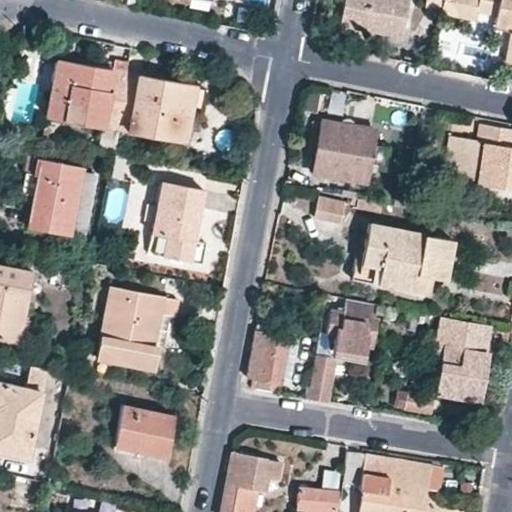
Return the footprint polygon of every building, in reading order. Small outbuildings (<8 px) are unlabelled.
[(400,28),(404,0),(351,0),(348,15),(363,19),(363,21),(400,28)] [(442,0),(441,8),(475,15),(476,7),(477,0),(442,0)] [(511,0),(477,0),(476,7),(495,11),(494,19),(511,22),(510,29),(503,59),(511,60),(511,0)] [(494,19),(493,25),(510,29),(511,22),(494,19)] [(113,57),(111,69),(124,71),(126,59),(113,57)] [(124,71),(111,69),(57,59),(47,112),(114,126),(124,71)] [(182,138),(192,84),(124,71),(114,126),(182,138)] [(364,180),(374,127),(322,118),(321,120),(314,119),(309,149),(316,151),(313,171),(364,180)] [(511,126),(480,121),(476,140),(447,135),(441,177),(483,183),(511,187),(511,145),(510,145),(511,126)] [(72,163),(39,157),(26,224),(68,233),(68,230),(80,173),(71,170),(72,163)] [(80,173),(81,165),(72,163),(71,170),(80,173)] [(95,175),(80,173),(68,230),(84,233),(95,175)] [(141,224),(141,180),(130,180),(129,185),(106,184),(105,223),(141,224)] [(193,238),(202,188),(160,180),(155,204),(147,202),(144,219),(152,221),(147,251),(199,261),(203,240),(193,238)] [(318,194),(315,213),(341,218),(344,198),(318,194)] [(403,205),(404,199),(394,196),(393,203),(403,205)] [(415,207),(416,199),(405,197),(404,199),(403,205),(415,207)] [(0,203),(0,215),(17,219),(19,207),(0,203)] [(443,276),(451,238),(368,222),(360,261),(393,268),(390,284),(419,290),(423,272),(431,274),(443,276)] [(390,284),(393,268),(360,261),(357,278),(390,284)] [(28,286),(31,269),(0,263),(0,335),(17,339),(22,317),(23,311),(28,286)] [(431,274),(423,272),(419,290),(428,292),(431,274)] [(23,311),(31,313),(36,288),(28,286),(23,311)] [(158,312),(161,296),(109,286),(95,356),(151,367),(156,343),(153,342),(142,340),(147,310),(158,312)] [(318,330),(326,331),(330,308),(341,310),(344,296),(324,291),(318,330)] [(355,349),(357,338),(370,340),(372,340),(376,316),(369,315),(372,301),(344,296),(341,310),(330,308),(326,331),(334,333),(332,341),(339,342),(338,346),(355,349)] [(384,311),(386,304),(375,302),(374,309),(384,311)] [(158,312),(147,310),(142,340),(153,342),(158,312)] [(437,391),(476,397),(486,339),(488,323),(439,314),(435,346),(444,348),(437,391)] [(17,339),(25,340),(30,319),(22,317),(17,339)] [(250,385),(276,389),(286,335),(254,328),(244,375),(252,376),(250,385)] [(331,351),(362,357),(370,340),(357,338),(355,349),(338,346),(339,342),(332,341),(331,351)] [(444,348),(435,346),(429,372),(437,391),(444,348)] [(305,394),(326,397),(331,372),(333,362),(327,356),(314,354),(310,369),(308,384),(305,394)] [(42,388),(46,371),(29,367),(25,384),(42,388)] [(310,369),(300,368),(297,382),(308,384),(310,369)] [(347,374),(331,372),(326,397),(342,400),(347,374)] [(0,449),(28,455),(42,390),(0,382),(0,449)] [(428,411),(432,395),(396,388),(393,404),(428,411)] [(134,449),(166,454),(174,415),(122,404),(116,434),(136,438),(134,449)] [(116,434),(113,451),(133,454),(134,449),(136,438),(116,434)] [(267,456),(234,450),(223,506),(232,508),(232,511),(254,511),(257,493),(264,489),(266,479),(263,475),(267,456)] [(364,453),(347,451),(343,482),(361,483),(364,453)] [(420,511),(428,469),(429,464),(371,454),(361,511),(420,511)] [(420,511),(431,511),(435,487),(438,471),(428,469),(420,511)] [(321,486),(337,487),(339,471),(322,470),(321,486)] [(299,487),(297,506),(337,510),(338,491),(299,487)]
